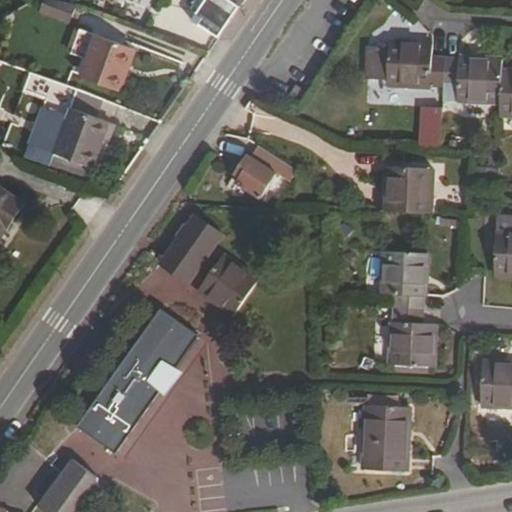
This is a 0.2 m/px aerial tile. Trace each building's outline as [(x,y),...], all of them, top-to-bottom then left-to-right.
[(49,0),(45,0),(40,12),(71,24),(76,10),(49,0)] [(239,14),(219,0),(208,0),(193,22),(219,41),(239,14)] [(219,0),(239,14),(243,7),(232,0),(219,0)] [(88,62),(82,79),(120,93),(135,52),(82,32),(73,56),(88,62)] [(367,84),(387,84),(389,41),(383,41),(383,47),(368,46),(367,84)] [(444,88),(445,57),(432,57),(433,42),(389,41),(387,84),(387,88),(431,90),(432,88),(444,88)] [(501,104),(502,71),(503,59),(479,57),(454,57),(445,57),(444,88),(457,88),(457,103),(501,104)] [(511,71),(502,71),(501,104),(501,118),(511,118),(511,71)] [(297,87),(291,97),(296,101),(303,91),(297,87)] [(442,107),(420,106),(418,146),(441,147),(442,107)] [(72,111),(55,156),(92,169),(109,124),(72,111)] [(277,175),(285,163),(262,147),(253,159),(277,175)] [(236,184),(260,200),(277,175),(253,159),(249,156),(235,176),(239,179),(236,184)] [(386,172),(385,213),(433,215),(434,173),(386,172)] [(0,238),(22,205),(0,190),(0,238)] [(194,215),(160,265),(189,285),(198,272),(208,279),(199,293),(233,317),(260,279),(225,255),(218,264),(208,257),(223,236),(194,215)] [(511,232),(497,231),(495,276),(511,277),(511,232)] [(394,309),(424,311),(424,297),(428,297),(430,255),(382,253),(380,296),(395,297),(394,309)] [(423,324),(424,311),(394,309),(393,323),(390,323),(387,366),(434,369),(436,325),(423,324)] [(107,453),(193,331),(164,311),(77,433),(107,453)] [(193,331),(107,453),(113,458),(201,337),(193,331)] [(511,363),(483,363),(481,409),(511,410),(511,363)] [(365,407),(362,471),(406,472),(409,409),(365,407)] [(51,466),(27,501),(43,511),(85,511),(99,494),(97,479),(70,461),(61,473),(51,466)]
